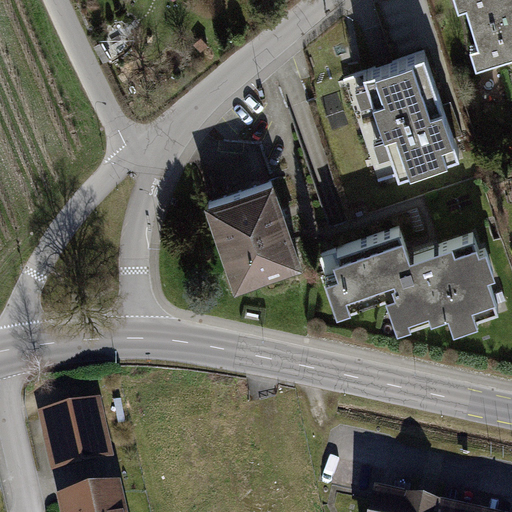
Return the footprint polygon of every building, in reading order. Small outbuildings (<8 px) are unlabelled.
[(511,0),(463,0),(481,64),(511,55),(511,0)] [(426,49),(345,76),(380,180),(461,153),(426,49)] [(272,178),(208,199),(236,287),(300,267),(272,178)] [(340,270),(325,276),(340,314),(390,296),(402,327),(451,309),(457,325),(478,317),(473,303),(502,292),(478,229),(414,253),(406,231),(335,257),(340,270)] [(93,405),(46,417),(58,465),(105,453),(93,405)] [(234,482),(265,477),(257,414),(225,419),(234,482)] [(123,511),(118,487),(60,501),(62,511),(123,511)] [(459,511),(376,496),(372,511),(459,511)]
